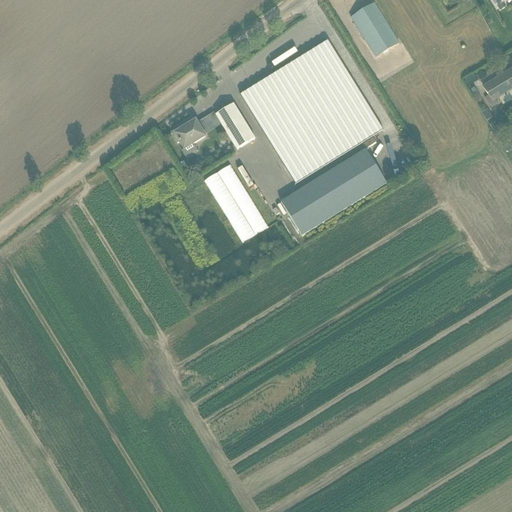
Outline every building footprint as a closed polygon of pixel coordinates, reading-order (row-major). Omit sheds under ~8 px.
[(351,19),(376,59),(399,44),(374,4),(351,19)] [(240,96),(295,185),(361,144),(383,132),(328,42),(306,55),(240,96)] [(488,96),(484,98),(491,109),(498,104),(496,101),(511,90),(511,69),(483,88),(488,96)] [(469,87),(480,81),(476,74),(465,80),(469,87)] [(215,116),(237,151),(255,140),(233,105),(215,116)] [(481,114),(486,122),(493,118),(487,110),(481,114)] [(171,134),(177,142),(182,151),(181,152),(185,158),(197,151),(194,146),(206,139),(196,122),(183,129),(182,127),(171,134)] [(281,203),(302,238),(387,185),(365,151),(281,203)] [(206,181),(240,245),(267,230),(234,167),(206,181)]
